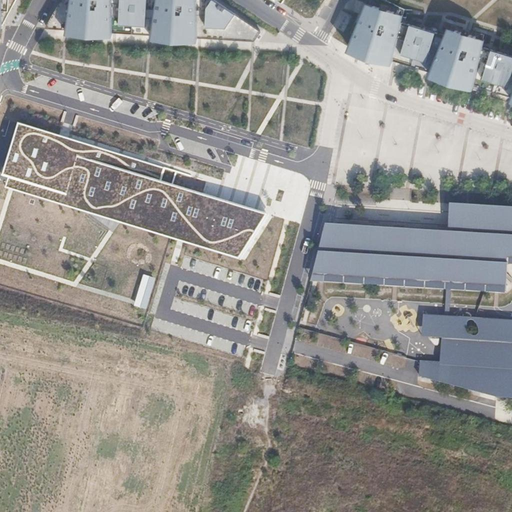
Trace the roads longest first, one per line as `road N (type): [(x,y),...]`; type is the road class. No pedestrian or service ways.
road 1 (residential): [(321,174),(5,81)]
road 2 (residential): [(321,174),(269,371)]
road 3 (residential): [(345,69),(405,102),(511,133)]
